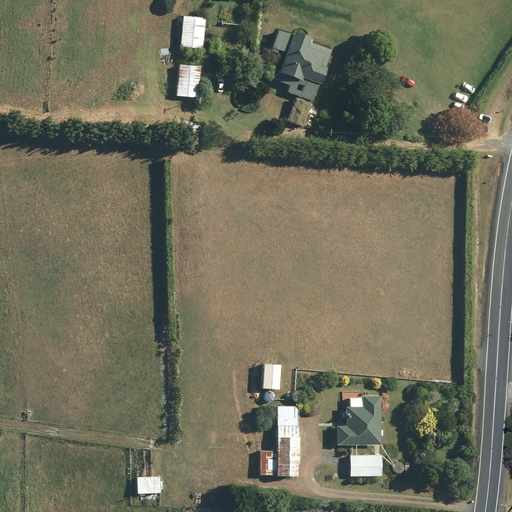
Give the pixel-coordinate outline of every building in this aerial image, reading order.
[(179,17),(176,46),(199,48),(201,18),(179,17)] [(281,53),(273,73),(275,73),(272,81),(286,86),(284,93),(308,101),(321,68),(319,67),(326,50),(302,42),(304,38),(287,32),(286,35),(274,31),(267,48),(281,53)] [(176,65),(173,96),(193,98),(196,67),(176,65)] [(182,125),(181,138),(195,139),(196,126),(182,125)] [(258,365),(257,389),(275,390),(276,366),(258,365)] [(331,446),(376,446),(376,436),(378,436),(378,431),(376,431),(376,397),(358,397),(358,398),(346,398),(346,408),(342,408),(342,427),(331,427),(331,446)] [(266,407),(266,419),(273,419),(272,452),(256,452),(256,476),(293,477),(294,407),(266,407)] [(378,456),(346,456),(346,477),(378,477),(378,456)] [(157,478),(133,478),(133,494),(157,494),(157,478)]
